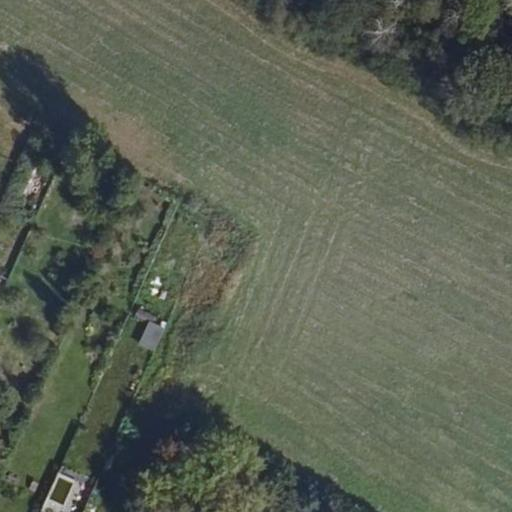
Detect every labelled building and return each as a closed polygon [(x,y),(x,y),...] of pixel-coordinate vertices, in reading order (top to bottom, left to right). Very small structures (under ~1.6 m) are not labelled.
[(61,159),(70,144),(46,131),(38,145),(61,159)] [(0,282),(7,286),(12,275),(0,269),(0,282)] [(156,350),(167,327),(152,320),(141,343),(156,350)] [(115,428),(122,415),(98,404),(92,418),(115,428)] [(106,457),(112,444),(89,435),(84,447),(106,457)]
